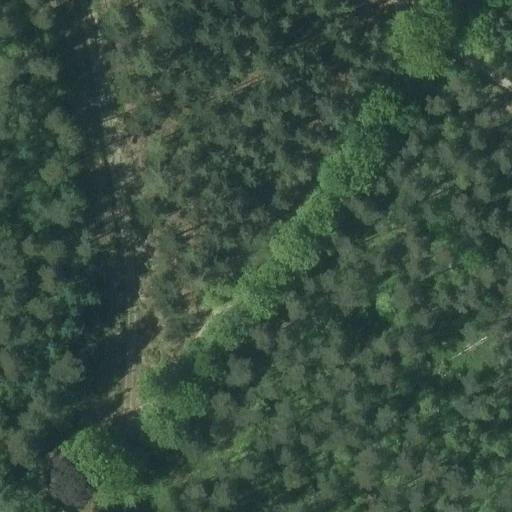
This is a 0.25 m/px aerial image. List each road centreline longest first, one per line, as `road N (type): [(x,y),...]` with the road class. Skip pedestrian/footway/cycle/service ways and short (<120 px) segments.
road 1 (track): [(459,0),(62,511)]
road 2 (track): [(130,419),(131,266),(80,0)]
road 3 (track): [(511,84),(396,0)]
